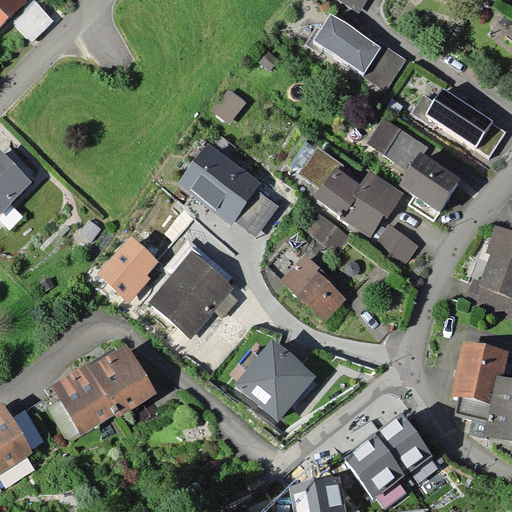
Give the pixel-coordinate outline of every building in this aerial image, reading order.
[(0,0),(0,23),(20,2),(17,0),(0,0)] [(380,51),(328,19),(311,46),(363,78),(380,51)] [(380,51),(363,78),(388,92),(407,61),(383,46),(380,51)] [(268,52),(260,62),(270,70),(278,60),(268,52)] [(228,89),(213,111),(231,122),(245,101),(228,89)] [(505,134),(443,94),(426,119),(488,160),(505,134)] [(393,104),(389,112),(397,117),(402,109),(393,104)] [(386,121),(370,147),(404,168),(420,142),(386,121)] [(229,157),(196,195),(242,236),(276,197),(229,157)] [(460,184),(421,158),(401,189),(440,215),(460,184)] [(0,159),(0,215),(28,188),(0,159)] [(360,187),(336,171),(315,202),(368,239),(383,217),(389,221),(404,198),(369,175),(360,187)] [(87,221),(72,241),(86,252),(101,232),(87,221)] [(416,248),(389,229),(374,250),(401,270),(416,248)] [(511,237),(494,232),(469,308),(511,321),(511,237)] [(288,245),(265,268),(324,328),(347,305),(288,245)] [(160,275),(132,248),(100,281),(128,308),(160,275)] [(233,295),(190,258),(149,305),(191,342),(233,295)] [(508,357),(460,349),(450,403),(490,410),(484,443),(511,448),(511,386),(503,385),(508,357)] [(91,371),(55,394),(81,434),(111,415),(114,420),(152,396),(126,356),(94,376),(91,371)] [(286,357),(239,403),(273,437),(320,391),(286,357)] [(0,470),(28,453),(4,415),(0,417),(0,470)] [(431,453),(407,421),(378,443),(401,475),(431,453)] [(401,475),(378,443),(349,464),(372,496),(401,475)] [(340,511),(335,487),(293,495),(296,511),(340,511)]
